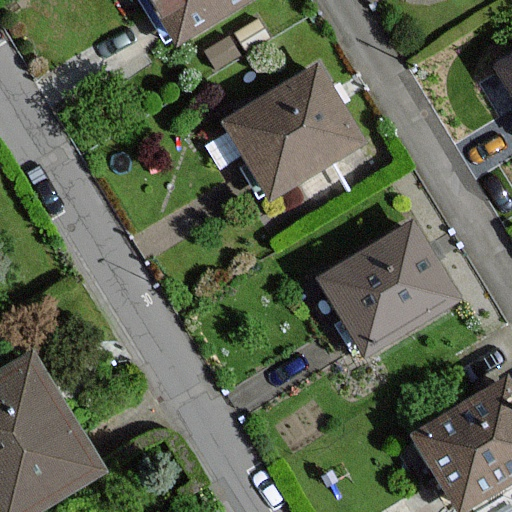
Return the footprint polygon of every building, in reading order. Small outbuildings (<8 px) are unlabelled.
[(156,0),(180,39),(243,0),(156,0)] [(259,21),(240,32),(249,48),(268,37),(259,21)] [(237,53),(227,38),(208,52),(218,66),(237,53)] [(317,68),(228,122),(271,194),(361,141),(317,68)] [(323,279),(368,353),(456,299),(411,226),(323,279)] [(33,354),(0,374),(0,511),(28,511),(102,468),(33,354)] [(419,435),(462,508),(511,478),(511,388),(508,382),(419,435)]
